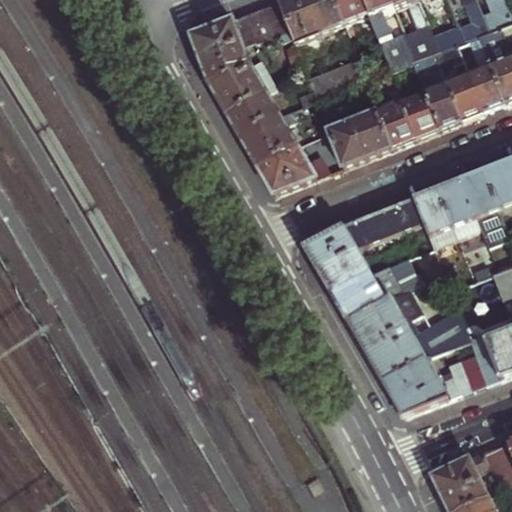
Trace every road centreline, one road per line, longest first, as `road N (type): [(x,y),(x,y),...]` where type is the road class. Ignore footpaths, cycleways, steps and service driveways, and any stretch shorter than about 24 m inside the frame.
road 1 (residential): [(511,142),(254,244)]
road 2 (tertiary): [(132,18),(254,244)]
road 3 (tertiary): [(254,244),(378,467)]
road 4 (residential): [(378,467),(511,415)]
